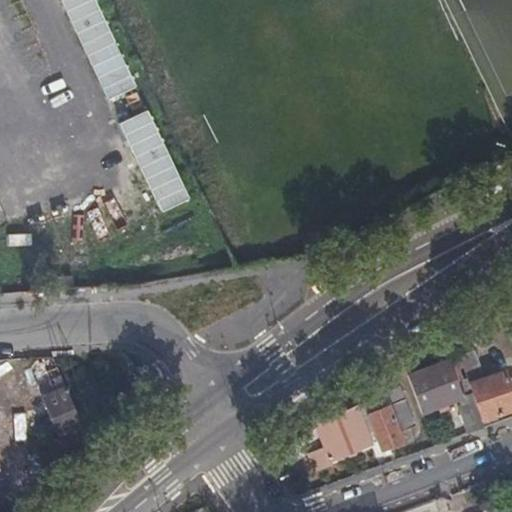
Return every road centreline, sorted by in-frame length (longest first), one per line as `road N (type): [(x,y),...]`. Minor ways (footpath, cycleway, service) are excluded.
road 1 (secondary): [(511,204),(350,290),(199,399)]
road 2 (secondary): [(215,442),(511,239)]
road 3 (tertiary): [(0,334),(102,327),(161,334),(184,353),(199,399)]
road 4 (residential): [(334,511),(511,447)]
road 5 (secondary): [(199,399),(75,511)]
